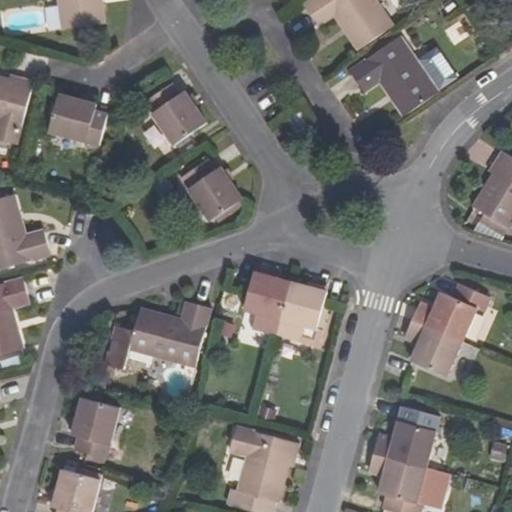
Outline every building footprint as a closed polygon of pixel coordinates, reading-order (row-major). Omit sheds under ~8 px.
[(54,0),(58,35),(100,31),(96,0),(54,0)] [(392,27),(374,0),(312,0),(305,5),(319,27),(335,17),(358,51),(392,27)] [(440,97),(403,41),(352,75),(367,97),(383,86),(405,120),(440,97)] [(0,145),(17,150),(34,87),(17,83),(15,87),(0,83),(0,145)] [(141,109),(171,151),(203,128),(181,97),(175,102),(167,91),(141,109)] [(60,100),(50,137),(98,151),(107,119),(94,115),(96,109),(60,100)] [(310,123),(301,109),(286,119),(295,133),(310,123)] [(493,169),(497,172),(473,210),(483,216),(478,224),(491,232),(493,228),(496,224),(509,232),(511,228),(511,160),(502,154),(493,169)] [(213,178),(205,166),(178,185),(207,227),(240,204),(219,174),(213,178)] [(27,238),(15,199),(0,203),(0,273),(51,259),(44,233),(27,238)] [(496,224),(493,228),(506,236),(509,232),(496,224)] [(281,328),(295,276),(262,267),(252,303),(263,307),(259,322),(281,328)] [(319,323),(329,285),(295,276),(281,328),(303,335),(308,319),(319,323)] [(32,307),(25,281),(0,288),(0,358),(24,351),(14,312),(32,307)] [(445,291),(437,308),(423,302),(415,319),(465,341),(480,306),(445,291)] [(196,364),(212,308),(189,301),(184,317),(144,307),(133,347),(196,364)] [(415,358),(451,374),(465,341),(415,319),(408,335),(422,342),(415,358)] [(108,464),(121,414),(84,405),(74,440),(81,442),(77,455),(108,464)] [(376,452),(427,466),(437,429),(400,419),(395,437),(381,433),(376,452)] [(239,426),(232,450),(250,455),(237,505),(262,511),(267,511),(271,499),(277,500),(281,501),(293,458),(298,459),(302,443),(239,426)] [(420,511),(424,503),(417,501),(427,466),(376,452),(371,470),(385,474),(381,491),(389,493),(385,507),(400,511),(420,511)] [(94,511),(102,487),(64,476),(54,511),(56,511),(94,511)] [(271,499),(267,511),(274,511),(277,500),(271,499)]
